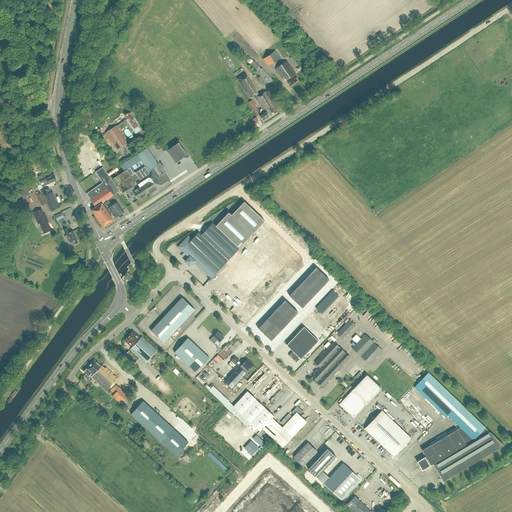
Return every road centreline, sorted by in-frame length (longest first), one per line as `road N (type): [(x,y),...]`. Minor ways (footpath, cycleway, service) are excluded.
road 1 (unclassified): [(175,272),(155,250),(160,238),(511,6)]
road 2 (primary): [(98,242),(469,0)]
road 3 (unclassified): [(429,511),(175,272)]
road 4 (unclassified): [(0,483),(83,360),(134,315)]
road 5 (primary): [(0,450),(118,302)]
road 6 (primary): [(98,242),(64,161),(57,105)]
road 7 (unclassified): [(57,105),(82,102),(131,0)]
